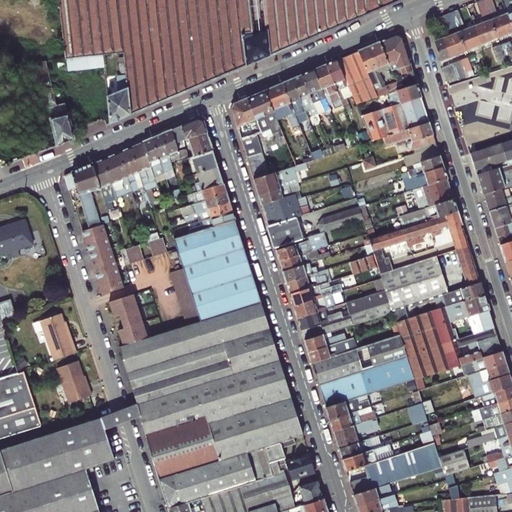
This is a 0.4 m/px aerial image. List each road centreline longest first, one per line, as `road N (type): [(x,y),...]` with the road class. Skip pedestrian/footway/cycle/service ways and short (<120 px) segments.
road 1 (residential): [(212,98),(341,511)]
road 2 (residential): [(43,170),(156,511)]
road 3 (residential): [(511,335),(407,10)]
road 4 (secondary): [(212,98),(407,10)]
road 5 (secondary): [(43,170),(212,98)]
